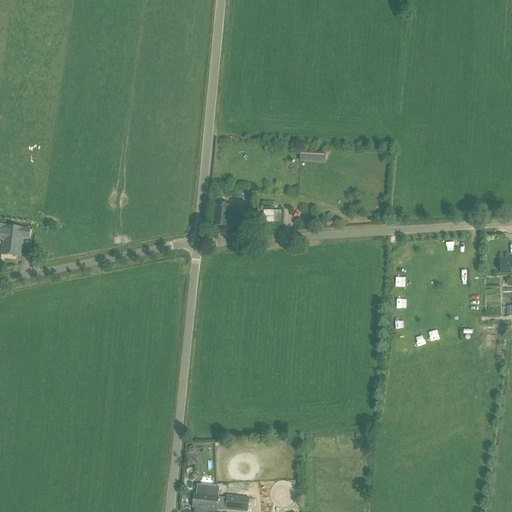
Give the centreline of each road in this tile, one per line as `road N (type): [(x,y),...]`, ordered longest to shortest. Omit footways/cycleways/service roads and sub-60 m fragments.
road 1 (unclassified): [(197,242),(511,222)]
road 2 (unclassified): [(169,511),(197,242)]
road 3 (unclassified): [(197,242),(220,0)]
road 4 (unclassified): [(0,280),(197,242)]
